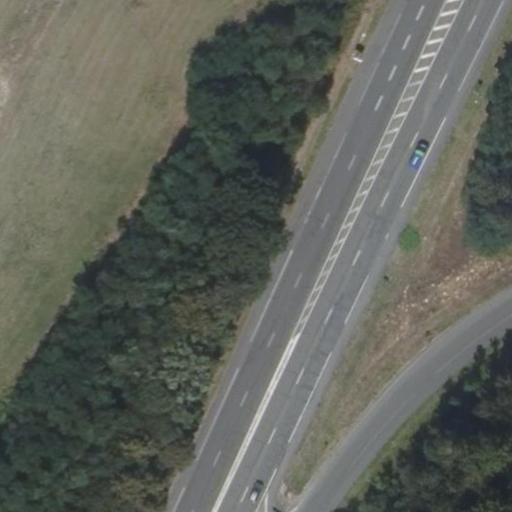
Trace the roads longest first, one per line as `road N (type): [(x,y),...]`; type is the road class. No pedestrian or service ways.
road 1 (primary): [(230,480),(484,0)]
road 2 (primary): [(426,0),(230,480)]
road 3 (primary): [(310,511),(414,375),(511,301)]
